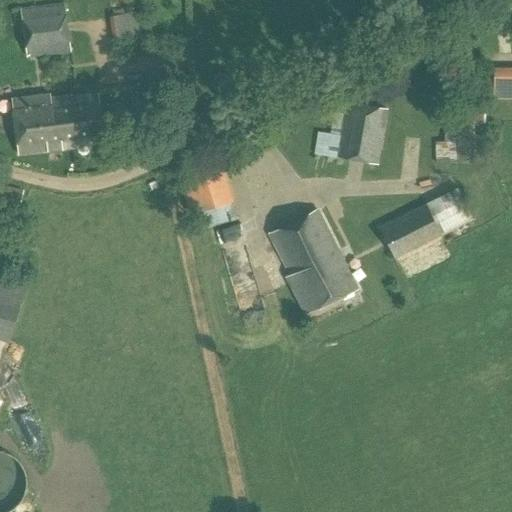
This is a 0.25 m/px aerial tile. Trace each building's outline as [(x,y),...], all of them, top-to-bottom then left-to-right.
[(26,58),(71,52),(65,3),(20,9),(26,58)] [(122,34),(144,30),(140,7),(118,11),(122,34)] [(511,99),(511,68),(493,69),(493,99),(511,99)] [(133,116),(163,111),(159,88),(129,93),(133,116)] [(71,98),(70,91),(13,98),(20,155),(78,148),(77,146),(104,143),(98,95),(71,98)] [(452,124),(486,123),(485,101),(452,101),(452,124)] [(387,109),(345,102),(344,108),(339,107),(337,116),(333,116),(330,136),(318,134),(314,154),(377,166),(387,109)] [(460,139),(444,140),(445,159),(461,158),(460,139)] [(238,219),(217,153),(174,166),(190,215),(202,211),(208,229),(238,219)] [(0,213),(16,217),(23,191),(0,184),(0,213)] [(395,260),(473,220),(457,188),(379,228),(395,260)] [(305,315),(358,289),(318,210),(269,235),(290,276),(287,278),(305,315)] [(431,254),(427,246),(404,258),(414,278),(455,257),(449,244),(431,254)] [(0,340),(8,343),(29,278),(0,269),(0,340)]
